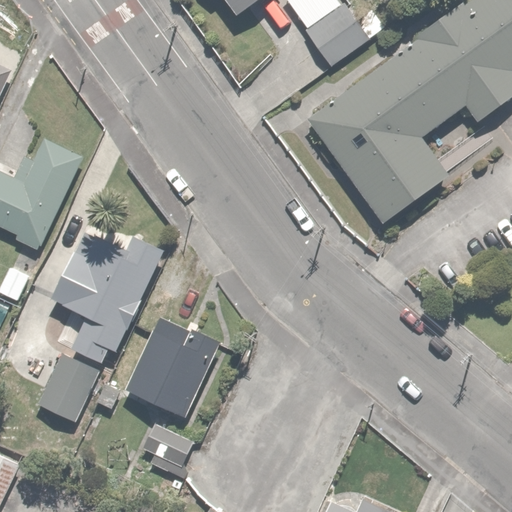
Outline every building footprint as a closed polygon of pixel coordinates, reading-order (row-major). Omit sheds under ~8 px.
[(265,0),(225,0),(240,19),(265,0)] [(355,23),(338,0),(283,0),(332,66),(385,28),(372,10),(355,23)] [(511,0),(462,0),(303,114),(387,231),(467,174),(431,125),(511,66),(511,0)] [(0,221),(46,242),(86,153),(48,135),(38,157),(28,152),(17,176),(0,167),(0,221)] [(120,349),(169,244),(134,228),(125,247),(88,230),(56,299),(89,314),(75,344),(108,360),(115,347),(120,349)] [(220,360),(157,328),(129,382),(192,414),(220,360)] [(102,364),(65,349),(43,401),(80,417),(102,364)] [(198,437),(156,419),(144,446),(156,452),(152,462),(182,475),(198,437)] [(0,508),(24,458),(0,446),(0,508)] [(364,509),(337,496),(329,511),(409,511),(371,494),(364,509)]
